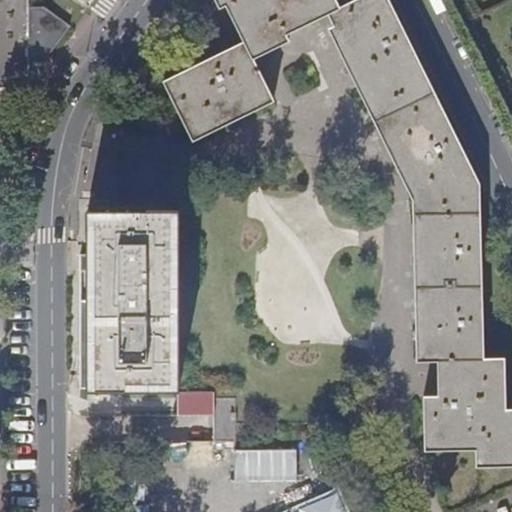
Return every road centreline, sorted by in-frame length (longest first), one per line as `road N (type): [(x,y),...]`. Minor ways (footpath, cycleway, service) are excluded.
road 1 (residential): [(48,511),(48,190),(56,146),(79,96),(138,5)]
road 2 (tertiary): [(511,226),(403,0)]
